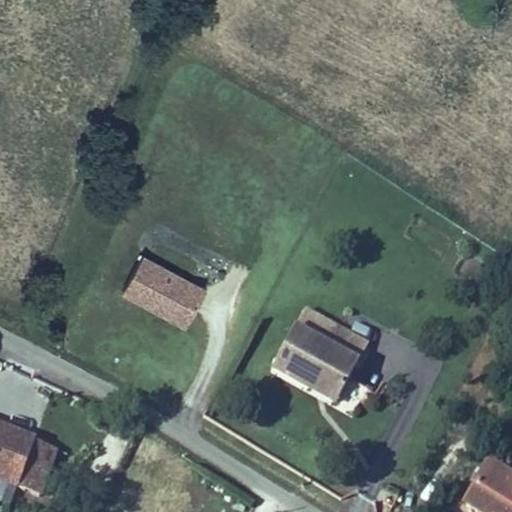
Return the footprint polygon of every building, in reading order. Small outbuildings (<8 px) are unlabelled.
[(210,293),(147,260),(127,298),(158,315),(162,309),(193,326),(210,293)] [(162,309),(158,315),(190,332),(193,326),(162,309)] [(321,321),(290,380),(328,401),(332,394),(356,407),(374,373),(339,355),(349,337),(321,321)] [(339,355),(374,373),(383,355),(349,337),(339,355)] [(352,414),(356,407),(332,394),(328,401),(352,414)] [(72,436),(0,408),(0,455),(57,477),(72,436)] [(121,462),(92,451),(85,470),(114,482),(121,462)] [(511,511),(511,489),(498,511),(511,511)]
